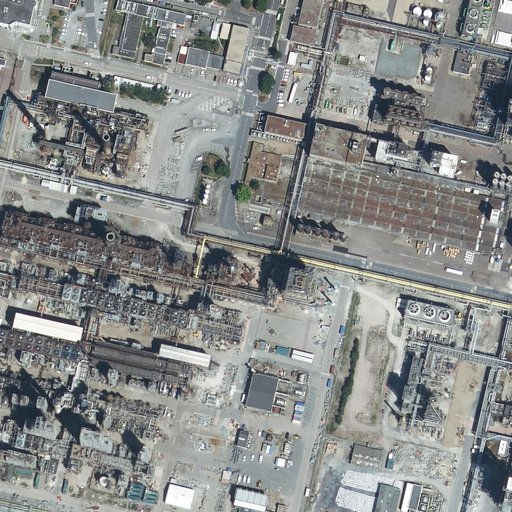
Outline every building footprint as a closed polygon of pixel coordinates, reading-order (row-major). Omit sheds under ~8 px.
[(39,7),(40,4),(39,2),(39,0),(0,0),(0,24),(14,27),(19,24),(33,27),(37,9),(39,7)] [(78,0),(56,0),(56,6),(71,9),(72,4),(78,5),(78,0)] [(191,17),(118,0),(115,12),(127,15),(120,48),(114,46),(112,54),(118,55),(118,56),(134,60),(144,18),(158,22),(157,26),(161,27),(154,55),(152,55),(151,56),(146,55),(145,62),(164,66),(172,30),(173,25),(177,25),(178,26),(184,27),(186,18),(191,19),(191,17)] [(303,0),(298,25),(317,29),(323,0),(303,0)] [(484,0),(469,0),(461,36),(475,39),(476,36),(482,37),(484,28),(478,27),(484,0)] [(362,7),(348,4),(346,11),(361,14),(362,7)] [(418,13),(419,12),(419,11),(419,10),(418,9),(417,8),(416,8),(415,7),(414,8),(413,8),(412,9),(411,9),(411,10),(411,11),(411,12),(411,13),(412,14),(412,15),(413,15),(414,16),(415,16),(416,15),(417,15),(418,14),(418,13)] [(429,15),(429,14),(429,13),(429,12),(429,11),(428,11),(427,10),(426,10),(425,10),(424,10),(423,10),(423,11),(422,11),(421,12),(421,13),(421,14),(422,15),(422,16),(423,17),(424,17),(425,18),(426,18),(427,17),(428,17),(428,16),(429,15)] [(241,77),(245,55),(250,34),(251,30),(224,24),(221,39),(230,41),(227,59),(209,55),(210,53),(189,49),(188,55),(180,54),(178,63),(186,65),(185,66),(206,70),(206,68),(223,72),(223,73),(241,77)] [(316,31),(293,25),(289,41),(313,46),(316,31)] [(473,56),(457,52),(453,71),(468,75),(473,56)] [(244,78),(249,55),(245,55),(241,77),(244,78)] [(100,85),(53,75),(48,99),(40,97),(37,107),(112,123),(118,99),(98,95),(100,85)] [(427,100),(384,90),(381,100),(389,102),(387,108),(376,105),(372,121),(420,132),(427,100)] [(305,125),(268,117),(264,132),(301,141),(305,125)] [(367,139),(316,127),(297,211),(494,256),(495,253),(502,255),(503,250),(496,248),(506,201),(462,191),(464,184),(362,161),(367,139)] [(98,148),(102,131),(93,129),(89,146),(98,148)] [(128,155),(132,138),(123,136),(120,153),(128,155)] [(85,152),(39,142),(38,146),(84,156),(85,152)] [(259,144),(253,143),(244,182),(250,184),(251,181),(251,177),(255,178),(275,182),(281,156),(261,152),(257,151),(258,148),(259,144)] [(458,160),(379,143),(375,159),(386,161),(387,157),(436,168),(435,174),(453,178),(455,171),(451,170),(453,164),(457,165),(458,160)] [(293,180),(297,163),(283,160),(279,177),(293,180)] [(274,218),(265,216),(263,226),(271,228),(274,218)] [(349,237),(298,225),(295,236),(347,248),(349,237)] [(453,311),(407,301),(404,316),(450,326),(453,311)] [(84,332),(17,317),(14,330),(81,345),(84,332)] [(196,366),(199,355),(162,347),(159,358),(196,366)] [(279,379),(253,373),(245,406),(271,412),(279,379)] [(246,448),(249,433),(240,431),(237,445),(246,448)] [(506,442),(488,438),(481,464),(511,471),(511,447),(505,446),(506,442)] [(384,451),(355,445),(351,463),(379,470),(384,451)] [(408,511),(409,509),(417,510),(422,487),(407,483),(401,511),(404,511),(408,511)] [(395,511),(401,489),(381,484),(374,511),(395,511)] [(264,511),(268,496),(238,489),(234,506),(240,508),(238,511),(258,511),(259,511),(263,511),(264,511)]
